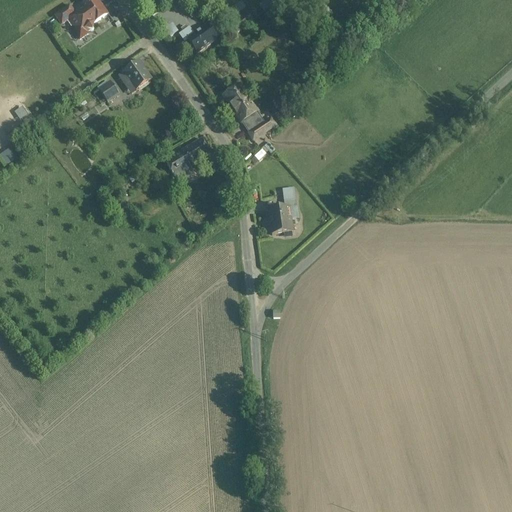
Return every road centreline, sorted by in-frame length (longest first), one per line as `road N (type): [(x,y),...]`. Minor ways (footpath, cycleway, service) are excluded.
road 1 (unclassified): [(511,69),(285,280)]
road 2 (unclassified): [(246,264),(240,183),(227,143),(130,0)]
road 3 (unclassified): [(264,511),(251,331)]
